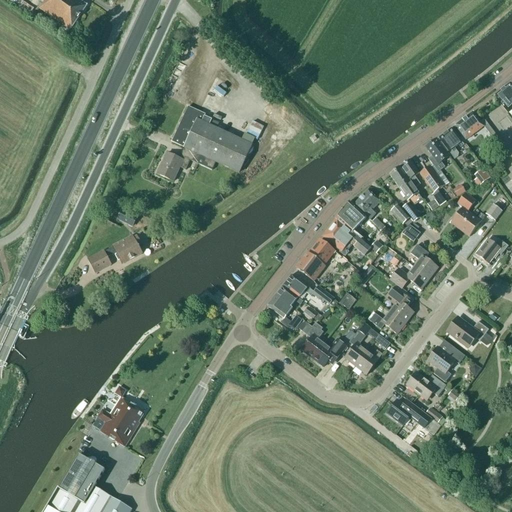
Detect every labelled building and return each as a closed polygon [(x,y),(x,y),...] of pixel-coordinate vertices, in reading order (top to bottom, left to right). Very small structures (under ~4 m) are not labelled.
[(19,5),(18,7),(17,9),(28,17),(34,9),(20,0),(11,0),(19,5)] [(48,0),(41,10),(70,30),(70,29),(71,29),(87,6),(78,0),(48,0)] [(511,85),(511,84),(494,97),(508,113),(511,109),(511,85)] [(239,174),(252,146),(209,126),(212,120),(195,113),(196,111),(188,107),(171,142),(208,159),(204,167),(212,170),(215,163),(239,174)] [(483,127),(473,113),(455,127),(466,141),(483,127)] [(481,123),(501,149),(504,147),(483,121),(481,123)] [(254,139),(258,131),(256,130),(257,126),(249,122),(243,134),(254,139)] [(459,145),(460,148),(463,146),(451,129),(438,139),(452,158),(454,158),(457,156),(457,154),(453,149),(459,145)] [(437,192),(444,187),(449,184),(436,166),(449,157),(437,140),(426,149),(432,157),(428,160),(433,166),(430,168),(430,167),(420,174),(433,194),(432,195),(440,207),(445,204),(437,192)] [(183,161),(180,160),(166,154),(157,175),(173,182),(180,168),(183,161)] [(409,180),(415,189),(421,185),(415,176),(419,173),(409,160),(400,167),(409,180)] [(486,168),(492,178),(500,173),(497,167),(493,170),(490,166),(486,168)] [(419,194),(415,189),(409,180),(400,167),(389,175),(413,207),(419,203),(419,202),(422,200),(418,194),(419,194)] [(483,174),(480,171),(474,176),(477,179),(474,181),(479,186),(490,178),(486,173),(483,174)] [(493,189),(496,184),(490,180),(487,185),(493,189)] [(453,191),(457,198),(465,193),(461,186),(453,191)] [(366,217),(367,217),(370,220),(376,214),(372,211),(380,202),(368,191),(354,206),(366,217)] [(462,209),(451,224),(460,231),(471,216),(467,213),(475,202),(467,196),(461,199),(457,205),(462,209)] [(432,212),(439,207),(434,200),(427,205),(432,212)] [(349,203),(335,220),(336,220),(352,233),(366,219),(349,203)] [(403,209),(413,223),(420,219),(420,218),(409,204),(403,209)] [(403,225),(409,219),(398,206),(391,212),(403,225)] [(502,212),(493,206),(485,215),(495,222),(502,212)] [(425,217),(431,224),(436,219),(431,213),(425,217)] [(469,238),(485,217),(481,214),(477,220),(471,216),(460,231),(469,238)] [(133,226),(137,219),(129,215),(125,222),(133,226)] [(376,219),(372,222),(381,231),(385,227),(376,219)] [(352,233),(336,220),(323,237),(340,251),(339,253),(344,257),(347,253),(343,249),(348,243),(354,248),(352,252),(360,258),(362,255),(364,256),(370,249),(352,233)] [(413,243),(420,234),(410,227),(402,234),(413,243)] [(122,265),(123,264),(142,255),(137,246),(133,238),(132,236),(113,247),(113,248),(104,253),(104,251),(88,260),(95,274),(111,266),(107,258),(116,253),(122,265)] [(133,238),(137,246),(141,244),(137,236),(133,238)] [(309,255),(308,254),(297,269),(313,282),(324,268),(323,267),(335,254),(320,241),(309,255)] [(376,241),(370,248),(376,253),(382,247),(376,241)] [(494,247),(488,242),(477,256),(487,264),(496,254),(500,257),(507,249),(498,242),(494,247)] [(438,269),(432,264),(425,259),(429,254),(417,246),(410,254),(419,261),(413,268),(430,280),(438,269)] [(382,254),(394,265),(401,258),(389,247),(382,254)] [(362,277),(356,284),(361,289),(364,285),(376,271),(371,267),(362,277)] [(402,290),(405,286),(408,281),(421,291),(430,280),(413,268),(407,276),(399,270),(393,277),(390,281),(402,290)] [(283,287),(299,299),(304,292),(306,294),(310,289),(292,275),(283,287)] [(297,298),(283,287),(275,296),(290,308),(291,308),(295,302),(300,306),(303,302),(297,298)] [(330,305),(333,308),(337,303),(334,300),(318,287),(313,293),(329,306),(330,305)] [(408,309),(413,302),(394,289),(393,291),(387,298),(396,304),(389,312),(405,325),(414,314),(408,309)] [(349,311),(356,301),(346,294),(339,303),(349,311)] [(292,309),(291,308),(290,308),(275,296),(267,307),(284,320),(292,309)] [(308,307),(304,313),(313,320),(317,314),(308,307)] [(375,314),(369,321),(381,330),(384,326),(397,335),(405,325),(389,312),(383,321),(375,314)] [(294,330),(302,320),(295,316),(288,326),(294,330)] [(476,339),(480,342),(488,330),(478,322),(472,330),(459,320),(448,335),(468,350),(476,339)] [(323,329),(315,324),(312,328),(306,323),(300,324),(297,329),(306,336),(311,339),(301,352),(312,360),(324,344),(316,338),(323,329)] [(358,332),(349,343),(354,347),(345,360),(355,368),(367,352),(359,346),(366,337),(363,335),(369,328),(364,324),(358,332)] [(390,345),(379,336),(375,342),(386,350),(390,345)] [(312,360),(323,368),(327,363),(332,366),(347,348),(336,339),(330,348),(324,344),(312,360)] [(451,376),(447,372),(455,362),(459,365),(465,357),(452,347),(446,355),(438,348),(427,362),(438,370),(434,375),(445,383),(451,376)] [(366,376),(378,360),(382,355),(377,352),(373,356),(367,352),(355,368),(366,376)] [(428,382),(418,374),(408,387),(425,401),(431,393),(438,398),(444,389),(450,394),(448,396),(455,402),(459,397),(452,391),(446,387),(432,376),(428,382)] [(115,394),(122,399),(126,392),(119,387),(115,394)] [(106,424),(100,433),(117,444),(117,443),(125,447),(140,424),(138,423),(144,413),(121,399),(111,416),(102,410),(97,418),(106,424)] [(387,415),(403,427),(411,416),(420,423),(426,415),(412,405),(408,410),(397,401),(387,415)] [(439,424),(443,419),(430,409),(426,414),(439,424)] [(96,466),(96,464),(89,460),(87,460),(79,455),(59,489),(58,488),(43,511),(130,511),(132,510),(94,488),(105,471),(96,466)]
